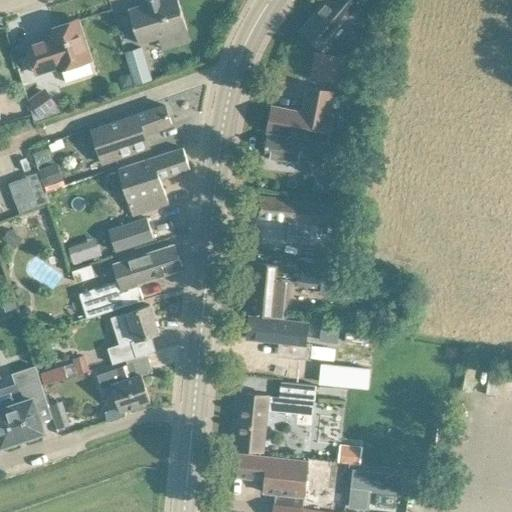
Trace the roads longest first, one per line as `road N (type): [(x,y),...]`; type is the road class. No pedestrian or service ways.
road 1 (secondary): [(191,416),(213,173),(242,53),(271,0)]
road 2 (residential): [(0,462),(144,414),(191,416)]
